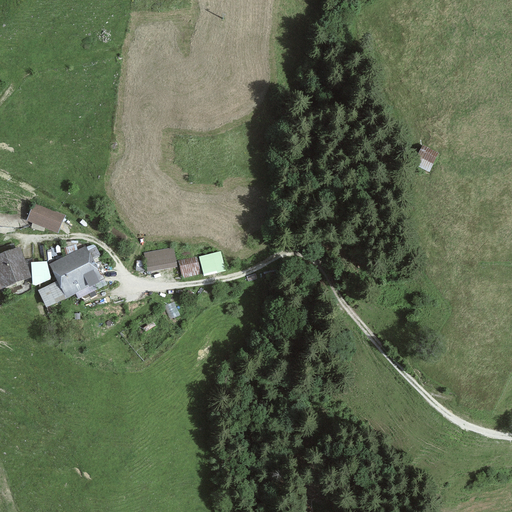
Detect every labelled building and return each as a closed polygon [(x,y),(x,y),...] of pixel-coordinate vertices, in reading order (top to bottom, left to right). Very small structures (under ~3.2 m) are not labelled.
[(423,149),(416,165),(431,172),(438,156),(423,149)] [(64,218),(34,204),(26,221),(57,234),(64,218)] [(101,281),(86,249),(48,267),(55,283),(63,299),(101,281)] [(0,287),(27,279),(18,250),(0,255),(0,287)] [(172,250),(145,254),(148,271),(174,267),(172,250)] [(219,255),(196,259),(199,277),(222,273),(219,255)] [(196,259),(178,262),(182,280),(199,277),(196,259)] [(46,263),(30,263),(30,285),(46,285),(46,263)] [(63,299),(55,283),(36,292),(43,308),(63,299)]
